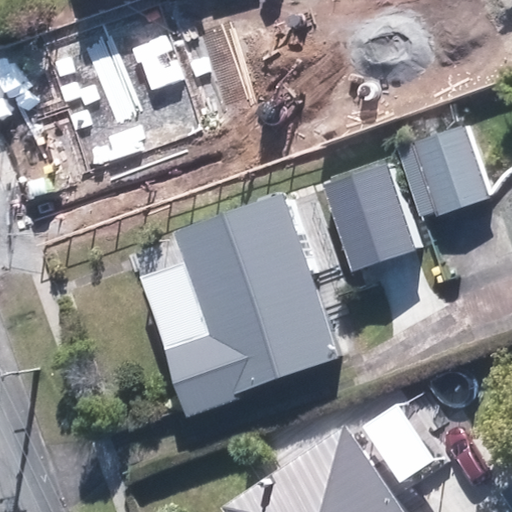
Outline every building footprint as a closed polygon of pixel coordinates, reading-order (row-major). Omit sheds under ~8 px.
[(374,0),(198,0),(171,69),(305,121),(326,66),(389,97),(511,44),(511,13),(506,0),(403,0),(389,5),(374,0)] [(496,194),(473,126),(405,148),(426,211),(442,205),(444,212),(496,194)] [(425,250),(399,176),(343,196),(369,270),(425,250)] [(349,356),(293,194),(186,230),(222,333),(180,348),(202,411),(250,395),(249,391),(349,356)] [(357,429),(237,508),(239,511),(411,511),(398,491),(445,461),(406,403),(360,434),(357,429)]
